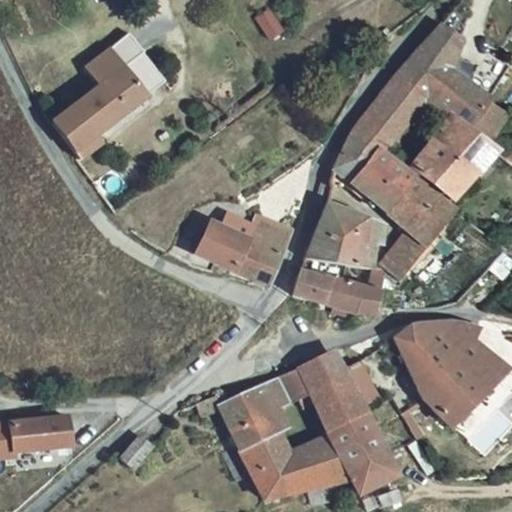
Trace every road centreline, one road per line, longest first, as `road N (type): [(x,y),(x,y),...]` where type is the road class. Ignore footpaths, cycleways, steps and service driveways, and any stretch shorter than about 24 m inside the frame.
road 1 (unclassified): [(256,318),(100,224),(39,129),(0,47)]
road 2 (unclassified): [(256,318),(278,298),(336,127),(447,0)]
road 3 (unclassified): [(511,323),(415,315),(224,381),(204,374)]
road 4 (unclassified): [(27,511),(204,374)]
